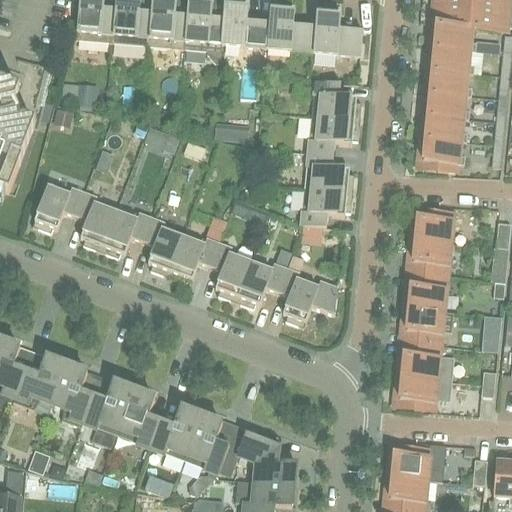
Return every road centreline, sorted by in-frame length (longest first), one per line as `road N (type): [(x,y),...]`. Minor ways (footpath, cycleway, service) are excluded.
road 1 (unclassified): [(342,385),(0,255)]
road 2 (residential): [(342,385),(363,346),(379,185)]
road 3 (residential): [(379,185),(394,0)]
road 4 (residential): [(511,435),(353,424)]
road 5 (residential): [(511,194),(379,185)]
road 6 (residential): [(60,0),(35,82),(0,71)]
